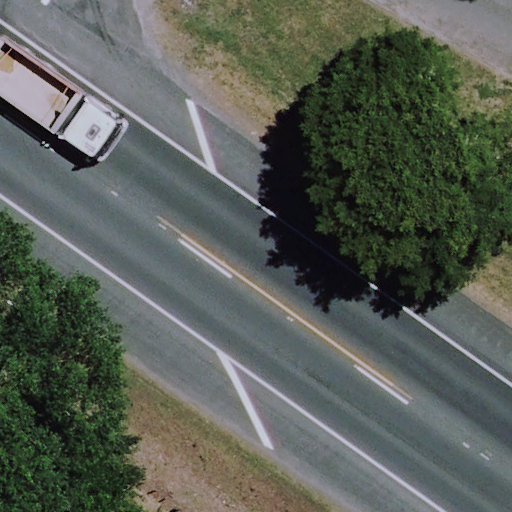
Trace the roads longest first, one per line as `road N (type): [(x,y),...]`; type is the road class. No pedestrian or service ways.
road 1 (secondary): [(511,472),(0,114)]
road 2 (track): [(511,54),(298,0)]
